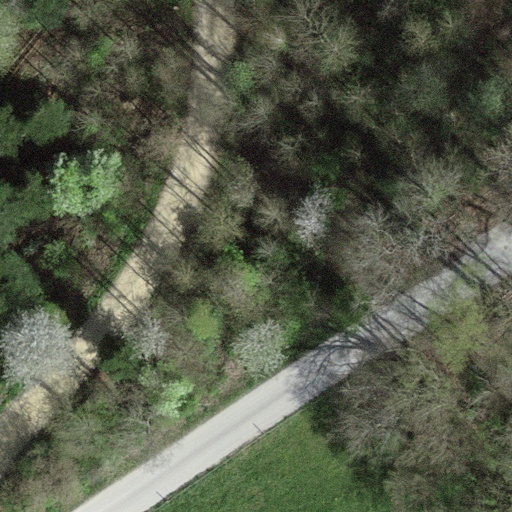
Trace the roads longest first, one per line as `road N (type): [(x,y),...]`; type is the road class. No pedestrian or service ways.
road 1 (track): [(0,455),(140,283),(181,213),(217,81),(218,0)]
road 2 (track): [(511,250),(325,356),(103,511)]
